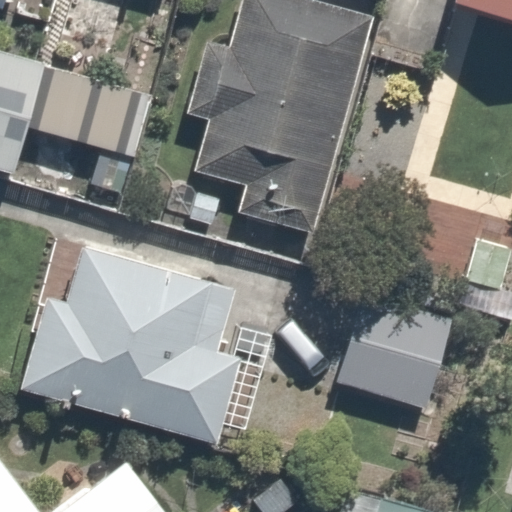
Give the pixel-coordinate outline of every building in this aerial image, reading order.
[(235,0),(225,34),(200,26),(175,106),(200,114),(183,165),(231,180),(222,207),(297,231),(367,10),(334,0),(235,0)] [(34,63),(36,55),(0,46),(0,162),(9,164),(21,117),(34,63)] [(144,90),(34,63),(21,117),(131,144),(144,90)] [(230,279),(71,235),(55,293),(34,287),(9,380),(215,438),(237,356),(211,348),(230,279)] [(441,314),(349,287),(322,377),(415,405),(441,314)] [(162,511),(116,453),(40,511),(162,511)] [(438,511),(441,501),(360,486),(355,511),(438,511)]
